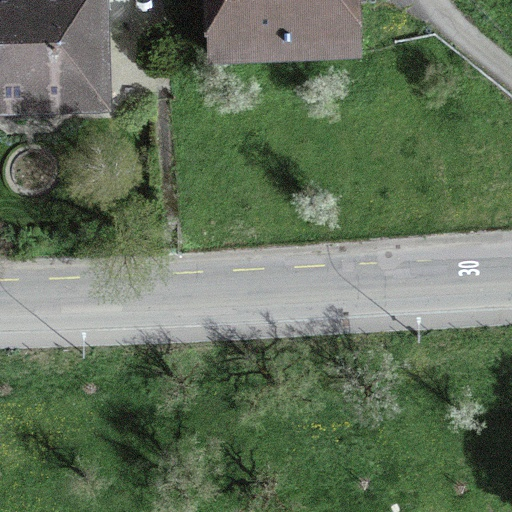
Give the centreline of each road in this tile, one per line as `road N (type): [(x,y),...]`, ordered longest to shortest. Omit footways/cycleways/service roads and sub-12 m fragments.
road 1 (primary): [(511,282),(0,293)]
road 2 (residential): [(418,0),(511,85)]
